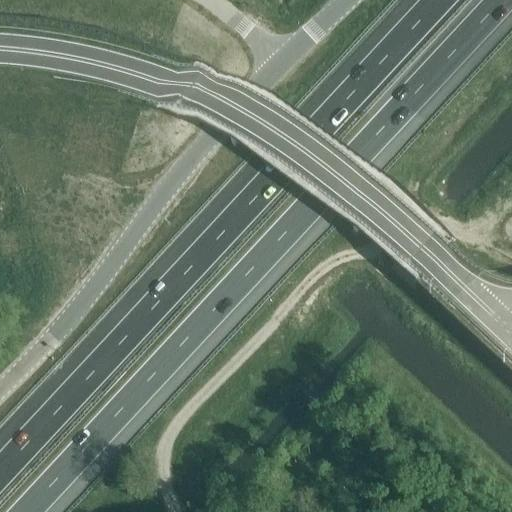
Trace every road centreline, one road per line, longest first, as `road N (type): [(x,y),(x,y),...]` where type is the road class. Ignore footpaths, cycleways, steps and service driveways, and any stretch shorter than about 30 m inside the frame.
road 1 (motorway): [(30,511),(505,0)]
road 2 (motorway): [(434,0),(0,467)]
road 3 (unclassified): [(0,391),(81,305),(193,154),(345,0)]
road 4 (unclassified): [(511,341),(317,168),(190,94)]
road 5 (unclassified): [(170,511),(157,458),(180,420),(303,291)]
road 6 (unclassified): [(0,51),(68,57),(190,94)]
